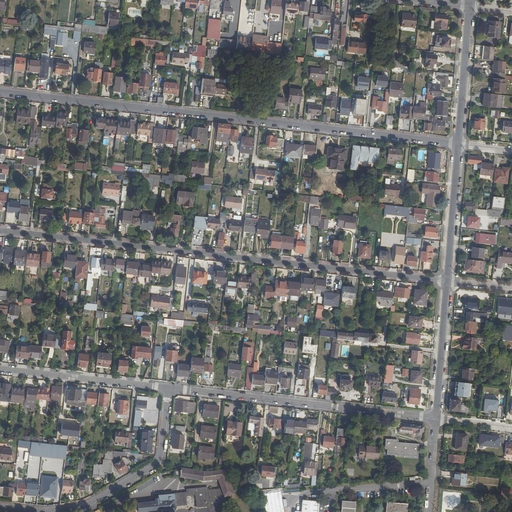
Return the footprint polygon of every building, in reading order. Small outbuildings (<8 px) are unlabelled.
[(185,7),(198,9),(198,0),(185,0),(186,2),(185,7)] [(282,1),(275,0),(271,0),(271,6),(270,12),(270,14),(280,15),(282,1)] [(225,3),(223,3),(222,16),(227,17),(227,21),(232,22),(232,17),(234,17),(235,14),(233,14),(233,11),(229,10),(230,3),(225,2),(225,3)] [(298,11),(307,12),(308,3),(300,2),(298,11)] [(291,5),(286,4),(285,13),(297,15),(298,4),(294,4),(294,5),(291,5)] [(327,8),(311,6),(310,14),(313,14),(313,20),(330,22),(331,10),(327,10),(327,8)] [(108,24),(117,25),(118,14),(109,12),(108,24)] [(369,23),(371,23),(371,16),(360,15),(360,17),(355,16),(354,22),(369,23)] [(447,17),(436,15),(435,22),(434,29),(446,30),(447,17)] [(411,17),(402,16),(401,28),(415,30),(416,17),(411,17)] [(207,38),(219,40),(221,21),(221,20),(209,19),(207,38)] [(491,22),(489,37),(500,38),(501,23),(491,22)] [(82,25),(81,32),(94,33),(95,26),(82,25)] [(102,34),(107,35),(107,27),(95,25),(95,26),(94,33),(97,33),(102,34)] [(58,32),(56,45),(66,46),(68,33),(58,32)] [(268,37),(253,35),(252,40),(251,52),(266,53),(267,42),(268,37)] [(441,47),(449,48),(450,39),(442,38),(442,36),(437,36),(435,48),(441,48),(441,47)] [(143,47),(143,44),(143,43),(144,39),(131,37),(130,48),(134,48),(134,46),(143,47)] [(252,40),(244,39),(244,42),(243,51),(251,52),(252,40)] [(332,44),(332,41),(328,41),(328,40),(316,39),(315,49),(327,50),(331,50),(332,44)] [(83,52),(93,53),(94,43),(85,42),(83,52)] [(282,44),(267,42),(266,53),(281,55),(282,44)] [(347,52),(356,53),(357,42),(353,42),(353,43),(348,42),(347,52)] [(357,42),(356,53),(364,54),(365,44),(361,44),(361,43),(357,42)] [(493,61),(494,48),(485,46),(484,55),(483,60),(493,61)] [(217,57),(218,48),(215,47),(214,50),(209,50),(208,56),(217,57)] [(172,62),(184,64),(185,62),(188,62),(189,54),(173,52),(172,62)] [(204,64),(205,53),(201,53),(201,57),(198,57),(198,61),(196,61),(196,68),(200,69),(201,64),(204,64)] [(425,68),(436,69),(437,55),(426,54),(425,68)] [(3,60),(1,76),(5,77),(5,76),(11,76),(13,56),(4,55),(3,60)] [(15,58),(14,70),(15,70),(20,70),(24,71),(25,59),(15,58)] [(46,63),(51,63),(52,59),(43,58),(40,77),(45,78),(46,63)] [(154,68),(164,69),(164,60),(162,60),(162,58),(160,58),(159,60),(155,59),(154,68)] [(32,71),(39,72),(41,62),(28,60),(27,71),(32,71)] [(393,60),(392,67),(404,69),(404,64),(398,64),(398,61),(393,60)] [(101,69),(103,70),(103,63),(95,62),(94,69),(90,68),(90,70),(87,70),(86,78),(93,79),(93,81),(99,81),(101,69)] [(494,73),(494,79),(502,80),(503,74),(500,74),(501,71),(501,67),(502,62),(494,62),(492,73),(494,73)] [(55,73),(67,75),(68,65),(56,64),(55,73)] [(316,78),(316,79),(324,80),(325,70),(310,68),(310,69),(309,77),(316,78)] [(448,80),(449,74),(436,72),(436,76),(438,76),(437,82),(442,82),(442,87),(447,88),(447,85),(450,85),(450,81),(448,80)] [(102,85),(110,86),(111,74),(103,74),(102,85)] [(140,74),(139,81),(140,81),(139,86),(149,87),(150,75),(140,74)] [(377,75),(376,85),(386,87),(388,76),(377,75)] [(113,91),(125,92),(126,88),(124,88),(125,78),(115,77),(114,86),(113,86),(113,91)] [(368,79),(358,78),(357,88),(367,89),(368,79)] [(213,95),(213,94),(214,83),(215,81),(202,79),(201,93),(213,95)] [(502,80),(494,79),(492,92),(504,93),(505,80),(502,80)] [(127,92),(137,94),(138,84),(128,82),(127,92)] [(179,84),(164,83),(163,93),(177,95),(179,84)] [(213,94),(225,96),(227,85),(214,83),(213,94)] [(401,98),(403,84),(390,83),(389,91),(389,97),(401,98)] [(430,90),(431,84),(428,84),(426,100),(431,101),(432,95),(434,95),(434,97),(436,97),(436,96),(441,96),(441,93),(439,92),(439,88),(436,88),(434,88),(434,86),(432,86),(432,90),(430,90)] [(330,89),(326,88),(326,90),(325,95),(326,95),(325,106),(335,107),(336,96),(329,96),(329,93),(330,89)] [(287,101),(300,102),(301,91),(289,89),(287,101)] [(377,113),(387,114),(387,111),(389,97),(389,91),(386,90),(384,104),(377,103),(377,102),(372,101),(371,109),(377,110),(377,113)] [(356,94),(351,93),(351,98),(350,103),(350,107),(354,107),(353,115),(364,116),(366,100),(355,99),(356,94)] [(485,93),(484,101),(484,106),(495,107),(497,95),(485,93)] [(283,111),(286,111),(287,103),(284,103),(284,98),(276,98),(274,108),(279,109),(283,109),(283,111)] [(446,117),(448,102),(437,101),(436,116),(442,117),(446,117)] [(341,115),(349,116),(349,114),(350,107),(350,103),(341,102),(340,109),(342,109),(341,115)] [(416,117),(424,118),(424,117),(425,115),(426,104),(421,103),(421,107),(413,106),(413,108),(412,119),(416,119),(416,117)] [(308,114),(315,115),(320,115),(321,106),(309,104),(308,114)] [(405,118),(412,119),(413,108),(405,107),(405,110),(400,109),(399,119),(405,119),(405,118)] [(26,112),(18,112),(17,122),(29,123),(31,111),(26,110),(26,112)] [(66,122),(66,113),(57,112),(57,121),(66,122)] [(55,117),(43,115),(42,124),(54,126),(55,117)] [(104,128),(105,119),(97,118),(95,127),(104,128)] [(434,121),(434,118),(430,118),(429,118),(429,120),(429,124),(424,123),(423,130),(424,131),(424,133),(428,133),(428,131),(443,132),(444,123),(434,121)] [(109,120),(105,119),(104,128),(104,132),(116,133),(118,121),(113,120),(113,122),(109,122),(109,120)] [(475,130),(485,132),(486,120),(475,119),(475,130)] [(130,122),(118,121),(116,133),(114,150),(118,150),(119,140),(121,140),(122,136),(122,134),(129,135),(129,133),(130,122)] [(511,122),(504,122),(503,132),(511,132),(511,122)] [(143,124),(138,123),(137,134),(148,135),(148,140),(151,140),(153,140),(155,124),(150,123),(150,124),(143,124)] [(231,124),(218,123),(216,141),(229,142),(229,140),(229,135),(231,124)] [(31,127),(30,142),(40,143),(40,140),(41,133),(42,128),(38,127),(39,126),(36,126),(36,127),(31,127)] [(80,130),(79,130),(78,140),(85,141),(85,139),(88,139),(88,131),(86,130),(85,128),(82,128),(80,130)] [(207,129),(192,128),(191,136),(191,138),(200,139),(200,141),(200,143),(206,144),(207,129)] [(72,131),(72,129),(68,129),(67,138),(72,138),(72,136),(77,137),(77,132),(72,131)] [(165,138),(166,130),(158,129),(158,134),(157,134),(157,135),(158,135),(158,137),(165,138)] [(167,136),(166,136),(165,141),(174,142),(174,146),(178,147),(179,137),(180,130),(176,129),(175,131),(168,131),(167,136)] [(230,135),(229,135),(229,140),(232,140),(232,142),(237,142),(237,136),(238,136),(238,131),(231,130),(230,135)] [(184,137),(179,137),(178,147),(178,148),(177,150),(183,151),(183,149),(187,150),(187,146),(190,147),(191,140),(191,138),(191,136),(184,135),(184,137)] [(278,152),(279,139),(276,139),(276,138),(272,138),(272,137),(267,136),(266,146),(275,148),(274,152),(278,152)] [(249,139),(242,138),(240,151),(253,152),(254,138),(249,138),(249,139)] [(296,146),(287,145),(286,156),(299,157),(301,146),(296,146)] [(316,147),(303,146),(303,153),(315,155),(316,147)] [(378,148),(353,146),(350,169),(356,169),(357,161),(377,163),(378,148)] [(0,160),(4,161),(5,155),(15,156),(15,150),(0,148),(0,160)] [(22,155),(26,156),(27,149),(16,148),(15,150),(15,156),(15,155),(22,155)] [(340,150),(328,149),(327,156),(330,157),(329,168),(342,169),(343,158),(345,159),(345,150),(340,150)] [(388,149),(387,159),(393,160),(401,161),(402,150),(388,149)] [(438,173),(440,173),(441,169),(439,169),(440,154),(430,153),(428,168),(429,168),(428,172),(438,173)] [(25,163),(36,165),(36,161),(32,161),(32,157),(26,156),(25,163)] [(481,165),(481,164),(481,158),(469,157),(468,163),(475,164),(481,165)] [(87,164),(76,162),(75,169),(87,171),(87,164)] [(190,173),(203,174),(203,164),(191,162),(190,173)] [(8,165),(0,163),(0,172),(7,174),(8,165)] [(131,171),(149,173),(150,165),(144,164),(143,169),(131,168),(131,171)] [(492,176),(494,165),(481,164),(481,165),(480,168),(479,174),(492,176)] [(125,170),(124,175),(145,177),(149,178),(149,175),(149,173),(131,171),(131,168),(131,166),(125,166),(125,170)] [(495,182),(507,183),(509,169),(497,167),(495,182)] [(279,182),(280,170),(274,170),(274,171),(268,170),(264,170),(251,168),(250,178),(265,180),(265,181),(279,182)] [(438,173),(428,172),(426,171),(426,177),(429,177),(429,181),(437,182),(438,173)] [(152,186),(160,187),(160,183),(161,179),(153,178),(152,186)] [(118,196),(120,183),(116,182),(116,184),(104,182),(103,193),(114,195),(114,196),(118,196)] [(398,196),(399,186),(385,184),(384,195),(398,196)] [(437,207),(439,186),(422,184),(421,193),(427,194),(425,205),(437,207)] [(51,198),(52,199),(53,194),(53,190),(42,189),(41,197),(46,198),(48,200),(50,200),(51,198)] [(186,203),(186,206),(192,207),(194,193),(177,191),(176,202),(184,203),(186,203)] [(226,197),(225,206),(231,207),(233,207),(241,208),(242,198),(226,197)] [(492,207),(503,208),(504,198),(493,197),(492,207)] [(20,200),(18,219),(28,220),(30,201),(20,200)] [(100,208),(101,206),(96,205),(95,213),(94,225),(105,227),(105,224),(104,223),(104,217),(103,217),(103,213),(101,213),(101,209),(100,208)] [(40,218),(52,220),(53,210),(41,208),(40,218)] [(423,220),(424,209),(415,208),(414,216),(409,216),(408,223),(416,223),(417,220),(423,220)] [(319,223),(321,211),(311,210),(310,222),(319,223)] [(77,223),(81,223),(82,212),(78,212),(70,211),(69,221),(77,222),(77,223)] [(94,218),(94,213),(85,212),(84,217),(83,223),(93,224),(93,218),(94,218)] [(229,229),(241,230),(242,220),(237,220),(237,221),(230,220),(230,221),(226,221),(227,216),(227,212),(221,212),(220,218),(220,220),(225,220),(225,227),(229,228),(229,229)] [(141,219),(140,227),(146,227),(146,229),(153,229),(154,216),(142,215),(141,215),(141,219)] [(207,227),(208,217),(195,216),(194,226),(207,227)] [(345,225),(346,217),(339,216),(338,224),(345,225)] [(219,228),(220,220),(220,218),(208,217),(207,227),(219,228)] [(356,218),(346,217),(345,225),(345,227),(355,228),(356,218)] [(479,228),(480,219),(468,217),(468,223),(467,227),(479,228)] [(321,218),(320,228),(327,229),(328,219),(321,218)] [(256,232),(257,221),(245,220),(244,231),(247,231),(256,232)] [(262,237),(268,238),(270,223),(257,221),(256,232),(256,233),(262,233),(262,235),(262,237)] [(424,236),(436,238),(437,229),(425,227),(424,236)] [(171,235),(179,236),(180,229),(175,228),(171,228),(171,235)] [(296,252),(304,253),(306,241),(299,241),(300,232),(294,232),(294,237),(293,244),(296,244),(296,252)] [(475,242),(494,244),(495,236),(476,234),(475,242)] [(280,248),(280,247),(281,235),(272,235),(271,246),(280,248)] [(292,248),(293,244),(294,237),(281,235),(280,247),(292,248)] [(333,252),(342,253),(344,241),(334,240),(333,252)] [(358,256),(370,258),(371,245),(360,244),(358,256)] [(421,252),(421,258),(431,259),(433,247),(427,246),(426,252),(421,252)] [(486,254),(487,249),(473,248),(472,257),(484,258),(484,254),(486,254)] [(15,251),(15,250),(6,249),(4,262),(13,263),(15,251)] [(24,252),(15,251),(13,263),(22,264),(24,252)] [(51,266),(51,261),(50,261),(50,252),(43,251),(42,261),(42,265),(51,266)] [(380,251),(379,259),(388,260),(390,252),(380,251)] [(503,262),(508,262),(509,252),(499,251),(497,268),(502,268),(503,262)] [(40,255),(27,253),(26,265),(38,266),(40,255)] [(69,253),(65,253),(64,265),(76,266),(77,256),(69,255),(69,253)] [(405,256),(404,264),(416,265),(417,257),(408,256),(408,257),(405,256)] [(115,258),(102,257),(102,261),(101,268),(114,269),(115,258)] [(101,268),(102,261),(100,261),(100,259),(92,258),(92,261),(92,265),(91,269),(101,270),(101,268)] [(124,260),(117,259),(116,267),(124,268),(124,260)] [(484,261),(468,260),(467,265),(466,265),(466,269),(467,270),(483,272),(484,261)] [(88,262),(77,261),(76,276),(86,277),(88,262)] [(139,262),(127,261),(126,272),(138,274),(139,264),(139,262)] [(161,262),(152,261),(152,266),(151,272),(160,273),(160,272),(161,262)] [(171,263),(161,262),(160,272),(170,273),(171,263)] [(152,266),(139,264),(138,274),(138,275),(150,276),(151,272),(152,266)] [(186,267),(177,266),(175,282),(184,283),(186,267)] [(201,271),(194,270),(193,281),(200,281),(201,271)] [(213,282),(225,283),(226,272),(214,270),(213,282)] [(59,283),(60,273),(53,272),(51,283),(59,283)] [(251,278),(238,276),(238,282),(237,286),(250,287),(250,284),(251,278)] [(303,278),(301,278),(301,281),(300,288),(308,289),(308,288),(313,289),(314,279),(303,277),(303,278)] [(233,282),(233,279),(231,279),(231,281),(227,281),(226,292),(236,292),(236,282),(233,282)] [(325,291),(326,280),(317,279),(316,289),(321,290),(325,291)] [(274,294),(287,295),(287,294),(288,282),(281,281),(281,280),(276,280),(275,282),(275,286),(274,294)] [(295,282),(288,281),(288,282),(287,294),(299,296),(300,288),(301,281),(295,280),(295,282)] [(265,296),(274,297),(274,294),(275,286),(266,285),(265,296)] [(355,287),(342,286),(341,296),(354,298),(355,287)] [(395,296),(408,298),(409,288),(396,287),(395,296)] [(413,303),(425,304),(427,291),(414,289),(413,303)] [(392,302),(393,293),(377,291),(376,301),(392,302)] [(325,292),(324,303),(337,305),(338,294),(325,292)] [(150,306),(159,307),(160,296),(151,295),(151,301),(150,306)] [(160,296),(159,307),(169,308),(170,297),(160,296)] [(470,297),(467,296),(464,300),(464,304),(465,304),(465,309),(479,310),(480,298),(475,298),(474,299),(474,301),(470,301),(471,298),(470,297)] [(511,299),(500,298),(498,313),(511,314),(511,299)] [(193,303),(192,311),(206,312),(207,302),(197,301),(196,303),(193,303)] [(254,304),(248,304),(246,318),(246,320),(245,327),(257,328),(258,328),(258,325),(252,325),(253,321),(259,321),(260,312),(260,310),(254,309),(254,304)] [(10,305),(10,313),(18,314),(19,309),(17,309),(18,306),(15,306),(15,305),(10,305)] [(183,320),(184,312),(179,311),(179,313),(172,312),(171,314),(171,318),(183,320)] [(125,313),(121,312),(120,323),(132,324),(134,314),(125,313)] [(467,312),(466,320),(476,322),(477,317),(481,317),(480,322),(487,323),(488,313),(467,312)] [(409,325),(421,327),(422,317),(409,316),(409,325)] [(293,327),(295,328),(297,318),(288,317),(287,326),(293,326),(293,327)] [(183,326),(183,320),(171,318),(164,318),(163,324),(183,326)] [(476,322),(466,320),(465,329),(468,330),(467,332),(476,333),(477,322),(476,322)] [(150,327),(141,326),(140,336),(149,337),(150,327)] [(63,338),(62,347),(61,348),(68,349),(68,347),(73,348),(74,340),(71,340),(72,332),(64,332),(63,338)] [(362,340),(375,342),(376,335),(354,332),(354,336),(353,339),(362,340)] [(418,339),(418,333),(406,332),(405,341),(418,343),(419,339),(418,339)] [(42,345),(55,346),(56,337),(56,335),(43,333),(42,345)] [(93,336),(87,336),(85,349),(92,350),(93,336)] [(476,337),(466,336),(466,340),(464,340),(464,348),(465,348),(465,349),(475,350),(476,337)] [(56,337),(55,346),(62,347),(63,338),(56,337)] [(297,343),(285,342),(283,352),(296,354),(297,343)] [(330,359),(337,359),(339,344),(332,343),(330,359)] [(32,356),(41,357),(42,347),(38,346),(29,345),(29,347),(28,356),(32,356)] [(154,356),(153,363),(160,364),(162,346),(155,345),(155,349),(154,356)] [(16,356),(28,357),(28,356),(29,347),(17,346),(16,356)] [(138,355),(151,356),(152,348),(133,346),(132,356),(137,357),(138,355)] [(252,347),(243,346),(242,359),(248,359),(248,356),(251,357),(252,351),(251,351),(252,347)] [(180,349),(180,348),(173,347),(173,351),(168,350),(168,352),(167,352),(166,362),(176,363),(176,360),(179,360),(180,361),(181,349),(180,349)] [(204,370),(213,371),(213,365),(212,365),(212,363),(210,363),(210,357),(210,350),(206,349),(204,370)] [(411,363),(420,364),(421,351),(412,350),(411,363)] [(110,354),(110,353),(105,353),(105,351),(103,351),(103,353),(98,352),(96,364),(101,365),(101,366),(101,367),(104,367),(105,367),(105,365),(109,366),(109,362),(110,354)] [(79,353),(77,365),(87,366),(88,354),(79,353)] [(190,370),(203,372),(204,358),(192,357),(191,365),(190,370)] [(118,370),(127,371),(128,361),(119,360),(118,370)] [(228,375),(240,376),(241,364),(229,363),(228,375)] [(190,376),(190,370),(191,365),(178,364),(177,374),(190,376)] [(394,366),(386,365),(384,382),(392,383),(394,366)] [(264,384),(264,383),(264,382),(265,379),(262,379),(262,375),(256,374),(257,366),(254,366),(253,377),(252,377),(252,383),(264,384)] [(309,375),(316,376),(317,367),(310,366),(310,369),(299,368),(298,377),(309,379),(309,378),(309,375)] [(462,375),(461,379),(472,380),(473,369),(463,368),(463,375),(462,375)] [(411,381),(421,382),(422,371),(411,370),(411,381)] [(277,383),(278,372),(265,371),(265,376),(265,379),(264,382),(277,383)] [(372,383),(379,384),(381,373),(371,372),(369,385),(372,386),(372,383)] [(340,388),(352,390),(352,381),(351,381),(351,376),(342,376),(340,388)] [(470,383),(456,381),(454,394),(469,396),(470,383)] [(0,382),(0,384),(0,392),(10,394),(11,384),(0,382)] [(25,385),(24,389),(23,401),(29,402),(31,404),(35,404),(36,398),(37,389),(34,388),(31,388),(31,386),(25,385)] [(326,394),(327,388),(327,386),(319,385),(318,393),(326,394)] [(51,397),(49,397),(48,400),(48,404),(51,405),(52,399),(61,400),(62,387),(53,386),(51,397)] [(24,389),(12,387),(10,401),(23,402),(23,401),(24,389)] [(45,389),(37,388),(37,389),(36,398),(48,400),(49,397),(50,388),(45,387),(45,389)] [(87,391),(87,389),(81,389),(81,390),(68,388),(67,404),(82,405),(81,413),(85,414),(86,403),(87,391)] [(325,399),(331,400),(332,395),(334,395),(334,389),(327,388),(326,394),(325,399)] [(418,403),(420,389),(410,388),(409,402),(418,403)] [(96,392),(87,391),(86,403),(95,404),(96,392)] [(396,394),(382,392),(381,401),(395,402),(396,394)] [(109,394),(100,393),(99,405),(107,406),(109,394)] [(127,414),(129,401),(119,399),(117,412),(127,414)] [(137,399),(136,407),(140,407),(147,408),(147,400),(137,399)] [(460,407),(461,401),(451,399),(449,411),(468,413),(468,407),(465,407),(465,408),(460,407)] [(498,400),(483,399),(482,411),(489,412),(489,411),(497,412),(498,400)] [(195,402),(176,400),(175,410),(194,412),(195,402)] [(210,414),(210,416),(216,417),(218,405),(204,403),(202,413),(210,414)] [(254,434),(262,435),(264,417),(250,416),(249,422),(255,423),(254,434)] [(281,428),(282,419),(270,418),(269,427),(281,428)] [(307,422),(306,428),(317,430),(318,420),(307,418),(307,422)] [(60,436),(78,436),(79,425),(70,425),(70,420),(66,419),(66,423),(61,423),(60,436)] [(284,431),(293,432),(293,431),(295,421),(295,420),(285,419),(284,431)] [(242,423),(228,421),(226,432),(241,434),(242,423)] [(293,431),(305,433),(306,428),(307,422),(295,421),(293,431)] [(423,431),(423,426),(400,423),(399,429),(416,431),(416,434),(417,435),(419,436),(421,435),(421,433),(421,431),(423,431)] [(207,435),(207,437),(214,438),(215,427),(201,425),(200,434),(207,435)] [(336,440),(336,442),(345,443),(346,438),(343,437),(344,428),(337,428),(336,440)] [(322,429),(320,441),(324,441),(323,445),(333,446),(333,445),(335,445),(336,442),(336,440),(334,440),(334,441),(324,440),(325,435),(325,429),(322,429)] [(141,451),(150,452),(153,431),(143,430),(141,451)] [(131,447),(132,433),(116,431),(115,441),(127,442),(126,446),(131,447)] [(174,447),(182,448),(184,435),(175,434),(174,447)] [(458,434),(456,449),(466,451),(468,435),(458,434)] [(480,445),(499,447),(500,437),(481,435),(480,445)] [(398,440),(385,439),(385,449),(388,449),(387,454),(417,457),(418,444),(398,443),(398,440)] [(38,442),(31,441),(31,446),(30,453),(65,457),(66,445),(44,442),(38,442)] [(303,457),(310,458),(312,444),(305,444),(303,457)] [(378,459),(379,446),(359,445),(358,457),(378,459)] [(205,456),(205,458),(212,459),(213,447),(199,446),(198,455),(205,456)] [(12,449),(0,447),(0,458),(11,460),(12,449)] [(104,471),(112,471),(113,458),(113,450),(106,449),(104,465),(104,471)] [(122,459),(121,457),(122,451),(115,451),(113,450),(113,458),(122,459)] [(142,458),(143,454),(138,453),(130,453),(123,452),(122,451),(121,457),(122,459),(122,460),(115,464),(120,473),(127,469),(125,466),(131,463),(127,456),(142,458)] [(464,456),(449,454),(448,461),(464,463),(464,456)] [(314,462),(304,461),(302,474),(312,475),(314,462)] [(94,464),(93,475),(103,476),(104,471),(104,465),(94,464)] [(275,467),(262,466),(261,476),(273,478),(275,467)] [(222,488),(169,493),(169,495),(175,494),(176,505),(187,504),(186,495),(196,494),(198,506),(207,506),(207,502),(226,500),(225,495),(234,493),(225,469),(205,471),(181,467),(181,471),(175,470),(174,475),(203,480),(218,478),(222,488)] [(465,486),(466,473),(453,472),(452,485),(465,486)] [(57,478),(42,476),(40,496),(55,498),(57,478)] [(84,481),(80,481),(80,489),(89,489),(89,479),(84,478),(84,481)] [(290,478),(288,478),(287,487),(300,486),(300,483),(290,484),(290,478)] [(63,479),(61,491),(67,492),(67,490),(72,491),(73,480),(63,479)] [(25,493),(27,482),(18,481),(16,494),(23,495),(23,493),(25,493)] [(0,492),(13,494),(13,487),(9,486),(0,485),(0,492)] [(261,495),(263,511),(283,511),(283,507),(282,500),(281,491),(261,495)] [(354,511),(356,493),(343,492),(340,511),(354,511)] [(169,495),(169,493),(154,495),(154,498),(155,498),(155,500),(137,502),(138,511),(169,508),(171,510),(174,511),(176,509),(176,506),(176,505),(175,494),(169,495)] [(290,499),(282,500),(283,507),(291,507),(290,499)] [(301,511),(300,511),(322,511),(324,504),(324,501),(303,499),(301,511)] [(406,511),(407,504),(387,502),(385,511),(406,511)]
